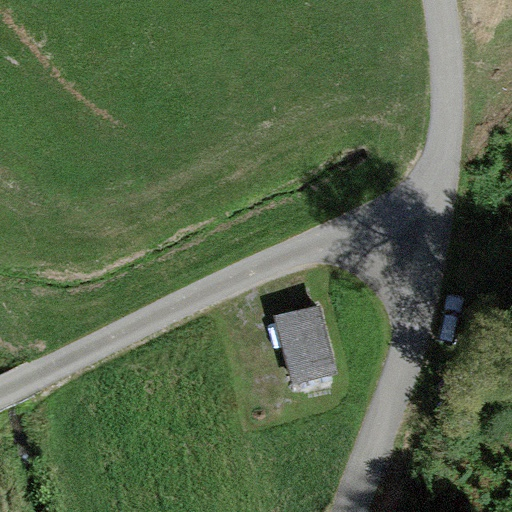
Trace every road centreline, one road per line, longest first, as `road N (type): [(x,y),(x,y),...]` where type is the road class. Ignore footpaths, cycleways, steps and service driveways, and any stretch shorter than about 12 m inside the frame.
road 1 (residential): [(420,192),(0,392)]
road 2 (unclassified): [(420,192),(415,323),(350,511)]
road 3 (residential): [(438,0),(444,138),(420,192)]
